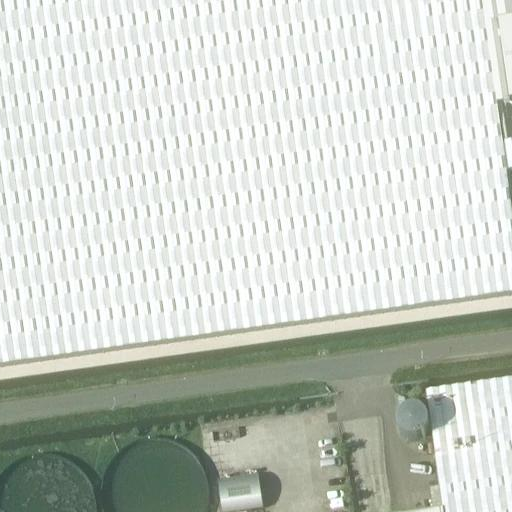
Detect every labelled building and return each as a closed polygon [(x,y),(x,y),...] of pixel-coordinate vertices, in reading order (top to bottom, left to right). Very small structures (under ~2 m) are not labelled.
[(508,103),(508,101),(497,22),(511,20),(511,0),(0,0),(0,368),(511,296),(511,223),(495,105),(508,103)] [(511,20),(497,22),(508,101),(511,100),(511,20)] [(511,511),(511,382),(427,395),(443,511),(511,511)] [(425,409),(402,415),(408,437),(430,431),(425,409)] [(208,511),(210,505),(211,494),(210,484),(207,473),(203,465),(196,456),(186,448),(176,443),(168,441),(158,440),(147,441),(138,444),(132,447),(127,450),(120,456),(113,465),(108,474),(105,484),(104,493),(105,502),(107,511),(208,511)] [(100,511),(101,510),(100,500),(97,488),(92,479),(84,469),(75,462),(65,457),(54,454),(44,453),(33,454),(22,458),(14,462),(5,469),(0,475),(0,511),(100,511)] [(259,477),(218,482),(222,511),(247,511),(264,510),(259,477)]
